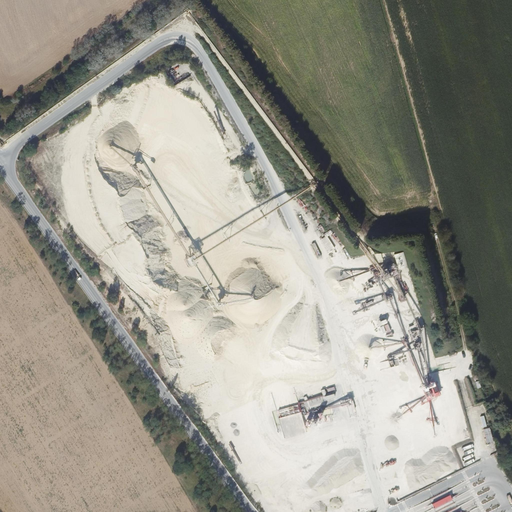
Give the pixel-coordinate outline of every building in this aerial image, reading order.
[(327,235),(320,239),(328,252),(335,248),(327,235)] [(403,251),(394,254),(400,270),(408,267),(403,251)] [(393,283),(395,291),(404,288),(395,262),(381,266),(383,273),(388,272),(391,279),(394,278),(395,282),(393,283)] [(429,388),(432,387),(433,393),(437,393),(434,381),(428,383),(429,388)] [(321,390),(324,400),(335,397),(332,387),(321,390)] [(280,417),(300,412),(298,404),(278,410),(280,417)] [(490,428),(484,429),(487,443),(493,442),(490,428)] [(451,500),(449,495),(431,504),(433,509),(451,500)]
